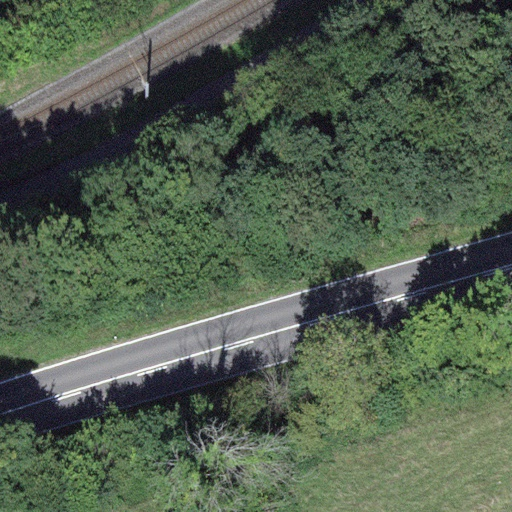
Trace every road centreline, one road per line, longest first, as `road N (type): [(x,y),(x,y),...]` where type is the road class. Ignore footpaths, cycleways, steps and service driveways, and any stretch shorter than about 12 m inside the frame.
road 1 (primary): [(0,417),(511,265)]
road 2 (track): [(0,206),(370,0)]
